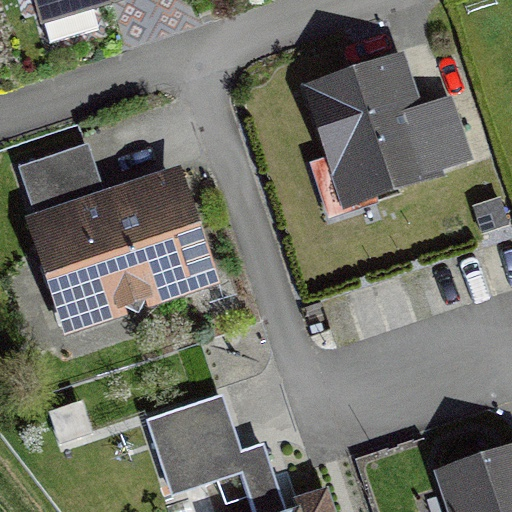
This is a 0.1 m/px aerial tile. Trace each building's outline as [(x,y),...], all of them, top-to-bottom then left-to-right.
[(36,0),(49,46),(91,35),(84,8),(113,0),(36,0)] [(395,77),(308,106),(343,213),(477,170),(458,114),(412,129),(395,77)] [(84,152),(21,172),(69,331),(206,289),(174,183),(100,205),(84,152)] [(220,400),(148,422),(169,494),(243,472),(238,457),(220,400)] [(287,511),(266,448),(238,457),(243,472),(256,511),(322,511),(318,511),(287,511)] [(511,511),(511,458),(445,481),(455,511),(511,511)]
